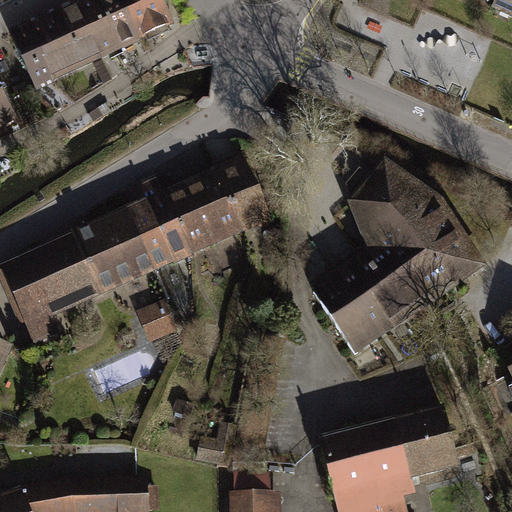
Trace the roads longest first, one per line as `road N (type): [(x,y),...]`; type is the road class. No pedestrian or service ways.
road 1 (residential): [(230,108),(281,156),(297,186),(298,285),(320,358),(318,405)]
road 2 (residential): [(264,47),(511,157)]
road 3 (residential): [(0,249),(230,108)]
